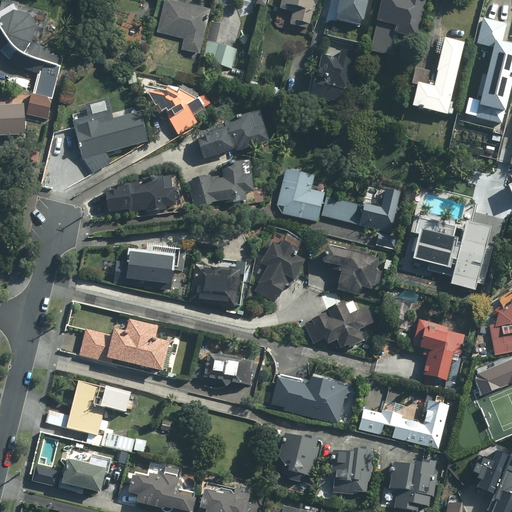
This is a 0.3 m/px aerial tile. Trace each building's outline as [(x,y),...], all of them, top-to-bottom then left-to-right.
[(281,0),(279,9),(292,12),(289,25),(307,30),(314,0),(281,0)] [(339,0),(335,20),(361,26),(366,0),(339,0)] [(424,0),(381,0),(377,24),(396,27),(395,35),(417,40),(424,0)] [(209,12),(163,2),(156,34),(183,40),(180,52),(198,56),(209,12)] [(11,7),(0,13),(0,38),(3,43),(14,54),(26,61),(56,69),(50,51),(31,47),(34,31),(27,19),(11,7)] [(502,123),(511,81),(511,45),(500,43),(505,24),(485,20),(479,44),(490,46),(474,117),(502,123)] [(432,89),(416,86),(411,108),(447,116),(463,44),(443,39),(432,89)] [(236,50),(210,42),(204,62),(231,69),(236,50)] [(355,57),(338,53),(336,64),(319,60),(315,79),(313,79),(308,100),(328,104),(328,101),(348,105),(355,68),(353,67),(355,57)] [(197,100),(179,88),(167,89),(143,92),(156,116),(163,112),(176,135),(194,125),(191,119),(203,112),(201,109),(209,105),(204,96),(197,100)] [(35,96),(30,95),(26,117),(48,120),(51,99),(35,96)] [(137,115),(110,121),(105,102),(83,107),(87,120),(71,124),(80,160),(145,144),(137,115)] [(23,108),(0,109),(0,137),(24,136),(23,108)] [(258,113),(221,125),(223,132),(196,141),(203,163),(268,142),(258,113)] [(248,178),(241,180),(239,166),(221,167),(220,177),(188,183),(193,209),(227,203),(245,204),(243,195),(252,194),(248,178)] [(315,224),(323,196),(309,193),(312,180),(285,173),(275,214),(315,224)] [(151,182),(152,188),(147,188),(146,181),(140,182),(141,188),(106,192),(108,214),(144,210),(145,214),(166,212),(165,208),(173,207),(172,193),(161,194),(160,181),(151,182)] [(384,191),(379,210),(328,197),(324,215),(389,231),(398,195),(384,191)] [(419,230),(413,255),(428,259),(425,267),(450,274),(448,283),(479,291),(480,285),(484,286),(495,244),(484,242),(488,224),(468,219),(461,248),(452,245),(454,236),(451,235),(453,226),(416,216),(413,228),(419,230)] [(275,303),(289,279),(292,281),(303,262),(292,256),(294,251),(280,243),(277,249),(270,245),(259,263),(267,268),(254,291),(275,303)] [(320,263),(340,267),(335,290),(357,296),(359,289),(369,291),(370,286),(376,287),(379,274),(373,272),(376,261),(324,248),(320,263)] [(172,256),(126,249),(124,264),(116,263),(113,283),(168,291),(172,256)] [(238,271),(194,266),(190,302),(233,308),(238,271)] [(372,323),(365,309),(348,318),(341,304),(303,324),(314,346),(323,341),(326,346),(334,342),(338,349),(346,345),(348,348),(362,341),(357,331),(372,323)] [(511,350),(511,304),(497,314),(494,325),(488,327),(494,354),(511,350)] [(127,322),(124,334),(110,331),(109,336),(85,331),(80,354),(160,373),(166,345),(151,342),(154,328),(127,322)] [(411,344),(428,348),(421,374),(445,380),(452,353),(458,355),(463,335),(417,323),(411,344)] [(252,365),(205,355),(200,376),(247,387),(252,365)] [(347,399),(349,392),(345,391),(345,389),(277,374),(270,405),(283,408),(282,412),(337,425),(343,398),(347,399)] [(68,416),(48,411),(45,423),(89,434),(87,442),(134,454),(138,441),(99,431),(104,409),(126,415),(131,396),(76,382),(68,416)] [(511,392),(490,401),(487,393),(473,399),(488,437),(511,427),(511,392)] [(446,407),(426,403),(421,424),(362,411),(357,431),(436,449),(446,407)] [(173,423),(161,420),(158,431),(170,434),(173,423)] [(302,441),(282,436),(277,456),(284,473),(310,478),(316,450),(313,449),(315,440),(303,437),(302,441)] [(349,455),(330,453),(327,491),(332,491),(332,494),(352,495),(352,493),(366,494),(370,450),(358,449),(357,452),(349,451),(349,455)] [(468,478),(481,483),(478,490),(492,496),(507,459),(493,453),(489,461),(477,456),(468,478)] [(102,470),(65,461),(60,485),(96,493),(102,470)] [(411,511),(412,505),(428,507),(430,498),(432,498),(435,477),(431,477),(432,464),(419,462),(419,467),(390,463),(387,490),(396,491),(393,509),(411,511)] [(511,467),(509,466),(490,511),(510,511),(511,507),(511,467)] [(176,482),(147,475),(145,481),(130,478),(126,494),(135,496),(134,503),(174,511),(188,511),(193,492),(174,488),(176,482)] [(254,511),(256,506),(245,504),(247,496),(238,495),(239,491),(233,489),(231,498),(200,492),(195,511),(254,511)] [(461,511),(462,500),(445,502),(442,511),(461,511)]
